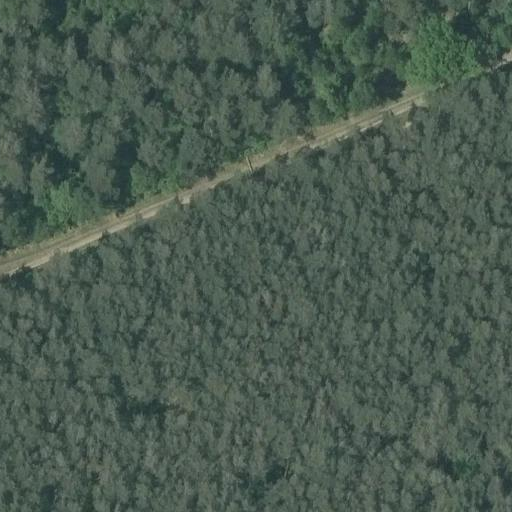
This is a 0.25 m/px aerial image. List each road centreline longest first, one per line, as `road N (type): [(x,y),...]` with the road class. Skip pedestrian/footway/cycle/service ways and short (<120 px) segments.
road 1 (unknown): [(511,72),(0,285)]
road 2 (track): [(511,100),(0,306)]
